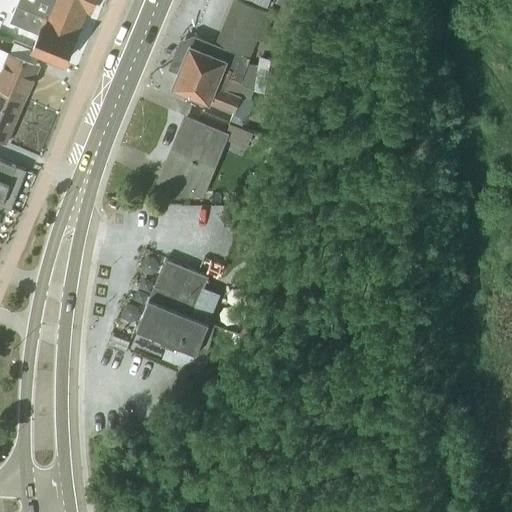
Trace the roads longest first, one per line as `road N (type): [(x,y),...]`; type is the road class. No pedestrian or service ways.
road 1 (primary): [(67,497),(60,376),(93,155)]
road 2 (primary): [(93,155),(59,228),(34,323),(24,484)]
road 3 (primary): [(93,155),(158,0)]
